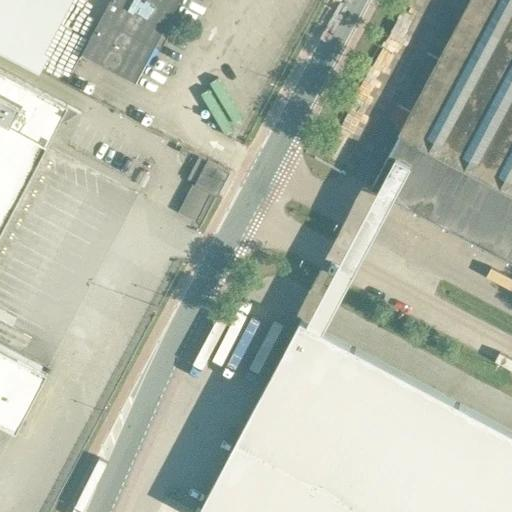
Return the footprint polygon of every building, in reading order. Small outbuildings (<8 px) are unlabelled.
[(0,0),(0,49),(37,67),(68,0),(0,0)] [(511,0),(471,0),(372,186),(378,190),(393,198),(475,241),(511,260),(511,0)] [(0,425),(13,433),(45,373),(0,349),(0,226),(53,127),(77,112),(79,113),(80,112),(0,69),(0,425)] [(190,150),(182,146),(179,151),(188,155),(190,150)] [(50,147),(13,237),(50,252),(56,238),(67,242),(77,218),(81,220),(100,175),(65,161),(68,154),(50,147)] [(195,184),(217,195),(218,195),(230,171),(208,159),(195,184)] [(511,511),(511,430),(301,319),(198,511),(511,511)]
